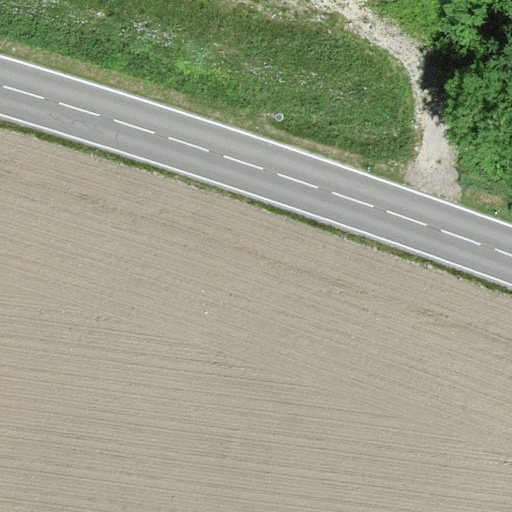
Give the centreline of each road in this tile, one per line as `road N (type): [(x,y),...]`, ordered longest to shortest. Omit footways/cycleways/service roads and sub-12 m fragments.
road 1 (secondary): [(511,269),(0,100)]
road 2 (track): [(407,231),(437,124),(400,52),(316,0)]
